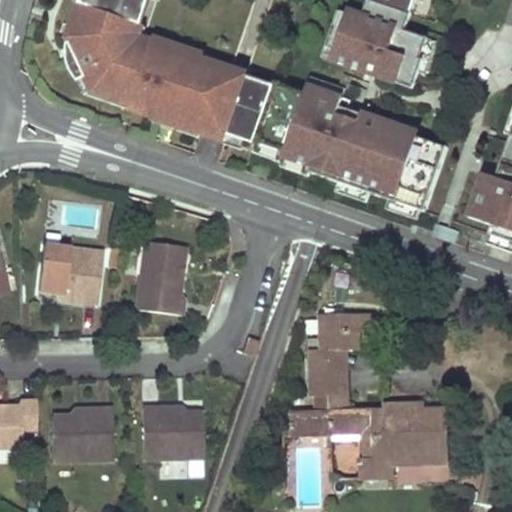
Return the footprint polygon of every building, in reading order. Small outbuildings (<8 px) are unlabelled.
[(91,89),(93,93),(154,115),(202,132),(226,140),(227,136),(246,143),(243,150),(252,154),(255,145),(274,88),(247,78),(230,72),(231,69),(202,58),(201,63),(166,50),(167,46),(152,41),(151,45),(128,37),(133,21),(141,24),(149,0),(155,0),(157,1),(157,0),(80,0),(79,3),(70,28),(66,39),(75,57),(67,60),(71,69),(78,82),(85,78),(91,89)] [(377,0),(370,24),(355,19),(339,66),(422,94),(432,64),(429,63),(436,43),(414,36),(425,0),(377,0)] [(355,19),(346,15),(330,63),(339,66),(355,19)] [(58,36),(66,39),(70,28),(62,25),(58,36)] [(167,46),(166,50),(201,63),(202,58),(204,54),(169,41),(167,46)] [(231,69),(230,72),(247,78),(250,70),(233,64),(231,69)] [(91,89),(85,78),(78,82),(76,82),(82,94),(91,89)] [(424,214),(447,150),(391,130),(393,126),(362,116),(358,126),(345,121),(350,103),(307,88),(305,94),(276,84),(274,88),(255,145),(284,155),(283,160),(311,169),(309,175),(424,214)] [(200,139),(202,132),(154,115),(151,123),(172,130),(173,126),(178,128),(177,131),(200,139)] [(243,150),(246,143),(227,136),(226,140),(224,146),(242,152),(243,150)] [(511,137),(511,138),(501,169),(507,171),(503,183),(485,176),(470,220),(494,228),(491,237),(511,244),(511,137)] [(183,248),(141,242),(132,312),(180,317),(183,300),(176,299),(183,248)] [(96,308),(102,256),(42,248),(36,294),(62,298),(61,304),(96,308)] [(0,272),(0,297),(9,295),(3,272),(0,272)] [(374,314),(321,316),(321,351),(310,352),(310,397),(330,396),(347,396),(346,352),(359,352),(360,333),(375,333),(374,314)] [(251,349),(243,346),(240,354),(249,356),(251,349)] [(347,396),(330,396),(331,411),(348,410),(347,396)] [(18,409),(0,409),(0,451),(19,452),(19,434),(35,433),(34,402),(19,402),(18,409)] [(448,468),(448,409),(403,409),(404,403),(383,403),(383,410),(348,410),(331,411),(290,412),(291,420),(284,420),(284,428),(282,428),(282,438),(291,438),(291,435),(329,433),(330,437),(372,436),(372,461),(359,461),(359,481),(395,480),(394,462),(421,461),(422,467),(448,468)] [(175,410),(140,410),(139,463),(201,463),(201,416),(176,416),(175,410)] [(75,420),(50,419),(50,464),(111,465),(111,412),(74,411),(75,420)]
